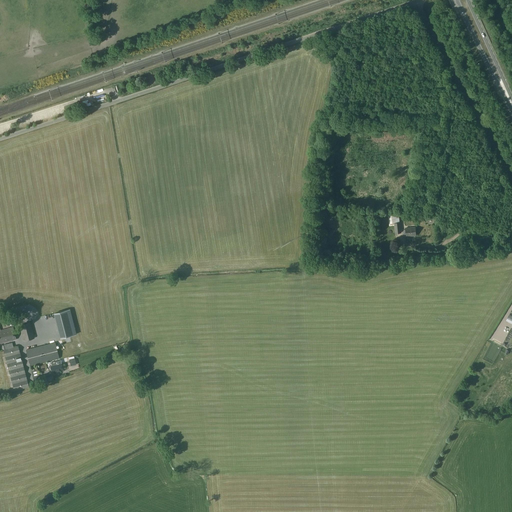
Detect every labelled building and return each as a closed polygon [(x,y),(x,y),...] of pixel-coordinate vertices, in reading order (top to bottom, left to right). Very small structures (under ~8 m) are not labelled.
[(403,230),(404,233),(406,233),(406,237),(416,236),(415,227),(405,228),(405,230),(403,230)] [(60,339),(76,334),(70,309),(53,314),(60,339)] [(23,341),(35,338),(30,322),(19,325),(23,341)] [(0,330),(0,329),(0,343),(16,340),(13,327),(0,330)] [(55,343),(26,351),(30,366),(59,358),(55,343)] [(14,391),(29,387),(18,346),(5,349),(3,350),(14,391)] [(61,363),(57,364),(56,361),(49,363),(52,374),(63,371),(61,363)] [(34,383),(46,380),(45,375),(33,378),(34,383)]
